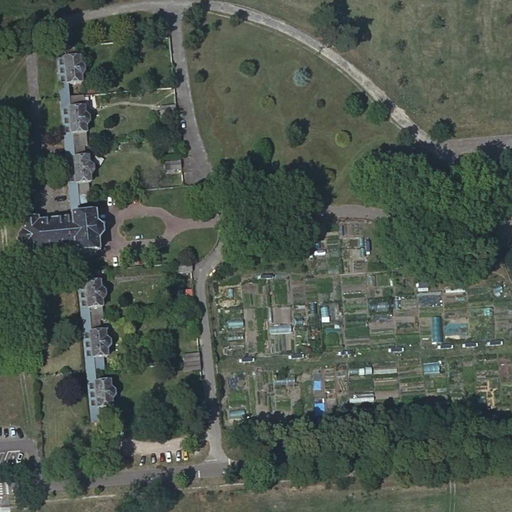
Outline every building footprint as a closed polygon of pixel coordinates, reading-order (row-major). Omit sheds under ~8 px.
[(75,47),(65,48),(69,86),(83,84),(83,78),(84,78),(86,74),(86,69),(82,66),(81,67),(81,60),(77,60),(75,47)] [(84,96),(70,97),(74,147),(86,147),(89,146),(87,127),(91,124),(90,119),(87,116),(86,116),(84,96)] [(178,114),(177,106),(161,107),(162,115),(178,114)] [(86,147),(74,147),(80,206),(88,205),(88,197),(90,197),(89,183),(92,183),(91,177),(92,177),(95,173),(94,168),(91,165),(90,165),(89,158),(86,159),(86,147)] [(183,169),(182,161),(167,163),(167,170),(183,169)] [(39,219),(23,221),(24,232),(23,233),(19,237),(20,244),(25,248),(26,248),(27,259),(43,258),(42,255),(76,251),(76,254),(100,252),(99,241),(100,241),(104,236),(103,230),(99,225),(97,226),(96,214),(73,216),(73,219),(71,220),(67,220),(39,223),(39,219)] [(193,272),(191,262),(178,263),(179,273),(193,272)] [(86,271),(90,322),(100,321),(104,320),(103,301),(106,297),(106,293),(102,290),(101,290),(99,270),(86,271)] [(86,271),(78,272),(83,326),(92,422),(100,422),(100,416),(99,409),(96,384),(95,372),(94,358),(90,322),(86,271)] [(196,311),(194,291),(187,292),(188,312),(196,311)] [(100,321),(90,322),(94,358),(108,357),(108,351),(111,347),(110,342),(107,340),(106,339),(106,333),(102,333),(100,321)] [(200,361),(200,353),(184,355),(184,363),(200,361)] [(201,370),(200,361),(184,363),(185,371),(201,370)] [(111,382),(96,384),(99,409),(114,407),(113,401),(114,401),(116,397),(115,392),(112,390),(111,382)]
